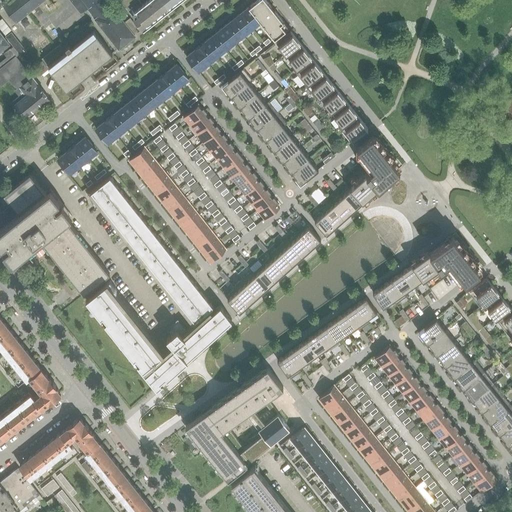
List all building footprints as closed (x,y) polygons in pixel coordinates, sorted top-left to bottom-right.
[(123,22),(105,0),(2,0),(1,1),(16,20),(40,0),(72,0),(81,10),(85,6),(118,48),(134,36),(133,34),(139,30),(129,18),(123,22)] [(148,0),(142,5),(138,0),(118,0),(141,28),(141,27),(143,29),(143,30),(180,0),(148,0)] [(265,0),(256,0),(249,6),(261,21),(260,22),(274,38),(288,27),(265,0)] [(248,7),(240,13),(252,28),(260,22),(261,21),(249,6),(248,7)] [(240,13),(231,20),(243,36),(252,28),(240,13)] [(11,30),(2,19),(0,19),(0,29),(5,35),(11,30)] [(231,20),(222,27),(234,43),(243,36),(231,20)] [(92,28),(88,22),(67,39),(71,44),(92,28)] [(222,27),(213,35),(225,50),(234,43),(222,27)] [(290,31),(276,42),(285,53),(293,47),(299,42),(292,34),(290,31)] [(5,37),(6,37),(21,56),(26,52),(11,32),(5,37)] [(0,51),(9,44),(0,33),(0,51)] [(112,53),(97,34),(51,71),(66,90),(83,77),(112,53)] [(213,35),(204,42),(216,57),(225,50),(213,35)] [(204,42),(195,49),(207,64),(216,57),(204,42)] [(293,47),(285,53),(296,67),(304,61),(310,56),(304,48),(299,42),(293,47)] [(63,51),(59,46),(42,59),(46,64),(63,51)] [(48,98),(10,49),(5,53),(8,57),(0,63),(0,85),(11,77),(11,78),(11,82),(12,83),(11,84),(13,87),(14,86),(15,87),(18,87),(15,90),(19,96),(11,102),(24,117),(48,98)] [(195,49),(186,56),(198,71),(207,64),(195,49)] [(270,56),(262,59),(268,67),(273,63),(270,56)] [(296,67),(293,70),(304,84),(315,75),(321,70),(315,62),(310,56),(304,61),(296,67)] [(263,71),(265,69),(257,59),(255,61),(263,71)] [(188,79),(175,64),(166,72),(178,87),(188,79)] [(235,75),(222,85),(222,86),(226,91),(231,97),(236,92),(249,83),(249,82),(252,80),(243,68),(240,71),(235,75)] [(315,75),(304,84),(315,98),(326,89),(332,84),(326,76),(321,70),(315,75)] [(178,87),(166,72),(157,79),(170,94),(178,87)] [(170,94),(157,79),(148,86),(161,101),(170,94)] [(268,84),(273,90),(278,85),(274,80),(268,84)] [(236,92),(231,97),(235,101),(240,108),(245,103),(258,93),(249,83),(236,92)] [(326,89),(315,98),(316,99),(319,97),(330,110),(338,103),(344,99),(337,91),(336,89),(332,84),(326,89)] [(161,101),(148,86),(139,93),(152,108),(161,101)] [(294,103),(299,99),(290,88),(286,92),(294,103)] [(152,108),(139,93),(130,100),(143,115),(152,108)] [(245,103),(240,108),(243,112),(248,118),(254,114),(269,102),(268,101),(265,103),(258,93),(245,103)] [(285,98),(293,108),(296,105),(289,96),(285,98)] [(338,103),(330,110),(341,124),(349,117),(355,113),(349,105),(347,103),(344,99),(338,103)] [(143,115),(130,100),(121,107),(134,122),(143,115)] [(254,114),(248,118),(252,123),(257,130),(262,125),(278,113),(269,102),(254,114)] [(183,116),(189,125),(206,111),(203,107),(201,109),(197,104),(183,116)] [(302,109),(307,116),(311,112),(306,106),(302,109)] [(134,122),(121,107),(112,114),(125,129),(134,122)] [(189,125),(196,133),(213,120),(206,111),(189,125)] [(262,125),(257,130),(261,134),(266,140),(271,136),(284,126),(283,126),(287,123),(278,113),(262,125)] [(341,124),(338,127),(350,142),(360,133),(367,128),(366,127),(360,119),(359,118),(355,113),(349,117),(341,124)] [(125,129),(112,114),(103,121),(116,136),(125,129)] [(303,127),(308,123),(304,118),(299,122),(303,127)] [(196,133),(203,142),(220,128),(213,120),(196,133)] [(116,136),(103,121),(94,129),(107,144),(116,136)] [(303,127),(307,132),(312,128),(308,123),(303,127)] [(271,136),(266,140),(269,145),(274,151),(280,147),(292,137),(284,126),(271,136)] [(220,128),(203,142),(210,150),(226,137),(220,128)] [(312,137),(315,142),(320,138),(316,133),(312,137)] [(374,167),(351,188),(363,202),(400,169),(372,134),(357,146),(374,167)] [(97,152),(84,136),(75,144),(87,159),(97,152)] [(325,138),(332,147),(335,145),(327,136),(325,138)] [(210,150),(217,159),(233,146),(226,137),(210,150)] [(280,147),(274,151),(278,156),(283,162),(288,158),(301,148),(292,137),(280,147)] [(87,159),(75,144),(66,151),(78,166),(87,159)] [(217,159),(223,167),(240,154),(233,146),(217,159)] [(151,155),(144,147),(129,159),(136,167),(151,155)] [(288,158),(283,162),(286,166),(291,173),(297,168),(309,158),(301,148),(288,158)] [(78,166),(66,151),(57,158),(69,174),(78,166)] [(321,159),(325,164),(334,156),(331,151),(321,159)] [(223,167),(230,176),(247,163),(240,154),(223,167)] [(158,164),(151,155),(136,167),(143,176),(158,164)] [(297,168),(291,173),(295,177),(300,183),(318,169),(309,158),(297,168)] [(230,176),(237,184),(253,171),(247,163),(230,176)] [(149,185),(164,172),(158,164),(143,176),(149,185)] [(237,184),(244,193),(260,180),(253,171),(237,184)] [(171,181),(164,172),(149,185),(156,193),(171,181)] [(71,215),(66,209),(50,189),(45,193),(30,175),(30,174),(4,195),(5,197),(6,197),(19,213),(5,224),(0,228),(0,246),(12,262),(16,260),(18,258),(40,240),(83,294),(109,274),(66,219),(71,215)] [(194,321),(213,306),(110,176),(91,191),(95,197),(97,195),(101,201),(100,203),(104,208),(106,207),(111,213),(109,214),(114,220),(115,219),(120,225),(118,226),(123,232),(125,231),(129,236),(128,238),(132,244),(134,242),(139,248),(137,249),(142,255),(143,254),(148,260),(146,261),(151,267),(153,266),(157,272),(156,273),(160,279),(162,277),(166,283),(165,285),(194,321)] [(244,193),(251,201),(267,188),(260,180),(244,193)] [(163,202),(178,189),(171,181),(156,193),(163,202)] [(351,188),(349,186),(340,194),(354,210),(363,202),(351,188)] [(251,201),(257,210),(274,197),(267,188),(251,201)] [(185,198),(178,189),(163,202),(169,210),(185,198)] [(340,194),(331,203),(345,218),(354,210),(340,194)] [(257,210),(264,218),(279,207),(275,202),(277,201),(274,197),(257,210)] [(176,219),(192,207),(185,198),(169,210),(176,219)] [(345,218),(331,203),(322,211),(336,226),(345,218)] [(198,215),(192,207),(176,219),(183,227),(198,215)] [(336,226),(322,211),(313,219),(327,234),(336,226)] [(190,236),(205,224),(198,215),(183,227),(190,236)] [(212,232),(205,224),(190,236),(197,244),(212,232)] [(307,224),(297,232),(311,247),(320,239),(307,224)] [(203,253),(219,241),(212,232),(197,244),(203,253)] [(297,232),(289,240),(302,255),(311,247),(297,232)] [(453,236),(412,264),(423,279),(449,261),(465,282),(480,270),(453,236)] [(289,240),(287,238),(278,246),(293,263),(302,255),(289,240)] [(226,249),(219,241),(203,253),(210,261),(226,249)] [(270,256),(284,272),(293,263),(278,246),(268,255),(270,257),(270,256)] [(270,257),(261,264),(275,280),(284,272),(270,256),(270,257)] [(275,280),(261,264),(253,272),(252,273),(266,288),(275,280)] [(412,264),(402,271),(414,288),(424,281),(423,279),(412,264)] [(251,270),(242,279),(257,296),(266,288),(252,273),(253,272),(251,270)] [(402,271),(393,278),(404,295),(414,288),(402,271)] [(486,277),(472,289),(483,303),(491,296),(497,291),(491,284),(486,277)] [(393,278),(383,285),(395,302),(404,295),(393,278)] [(234,289),(248,304),(257,296),(242,279),(233,287),(234,289)] [(161,354),(104,283),(86,297),(142,369),(161,354)] [(383,285),(373,292),(385,309),(395,302),(383,285)] [(225,297),(239,312),(248,304),(234,289),(225,297)] [(491,296),(483,303),(494,317),(502,310),(508,306),(502,298),(497,291),(491,296)] [(366,297),(356,304),(368,320),(377,313),(366,297)] [(231,319),(219,304),(188,332),(177,319),(176,319),(177,320),(176,320),(177,320),(176,321),(177,321),(168,329),(168,328),(167,329),(167,328),(166,329),(166,328),(166,329),(170,333),(166,337),(173,346),(144,371),(156,386),(189,356),(231,319)] [(356,304),(346,311),(358,327),(357,328),(358,330),(369,322),(368,320),(356,304)] [(502,310),(494,317),(505,331),(511,325),(511,310),(508,306),(502,310)] [(346,311),(336,318),(348,334),(357,328),(358,327),(346,311)] [(436,317),(418,332),(418,333),(422,338),(427,344),(433,340),(446,330),(437,319),(436,317)] [(326,325),(338,341),(348,334),(336,318),(326,325)] [(472,323),(478,330),(483,327),(476,319),(472,323)] [(466,331),(470,327),(465,321),(461,325),(466,331)] [(326,325),(316,332),(328,348),(328,349),(329,351),(340,343),(338,341),(326,325)] [(8,327),(0,333),(0,347),(4,353),(19,341),(8,327)] [(475,334),(470,327),(466,331),(471,337),(475,334)] [(433,340),(427,344),(431,349),(436,355),(442,351),(454,341),(446,330),(433,340)] [(316,332),(306,339),(318,356),(328,349),(328,348),(316,332)] [(484,338),(489,345),(491,343),(494,341),(489,334),(484,338)] [(297,346),(308,363),(318,356),(306,339),(297,346)] [(19,341),(4,353),(15,366),(30,355),(19,341)] [(442,351),(436,355),(440,360),(445,366),(451,362),(463,352),(454,341),(442,351)] [(484,354),(488,350),(483,344),(479,347),(484,354)] [(374,357),(381,366),(396,354),(398,353),(394,348),(392,349),(389,345),(385,348),(374,357)] [(297,346),(287,353),(298,370),(299,369),(308,363),(297,346)] [(495,348),(493,350),(500,358),(502,357),(495,348)] [(493,356),(488,350),(484,354),(489,360),(493,356)] [(451,362),(445,366),(449,371),(454,378),(460,373),(476,361),(475,360),(472,362),(463,352),(451,362)] [(287,353),(277,360),(290,379),(301,371),(299,369),(298,370),(287,353)] [(381,366),(388,375),(403,363),(405,362),(401,357),(399,358),(396,354),(381,366)] [(15,366),(26,380),(41,368),(30,355),(15,366)] [(460,373),(454,378),(458,383),(463,389),(469,385),(485,372),(476,361),(460,373)] [(500,362),(499,363),(496,366),(503,375),(508,371),(500,362)] [(388,375),(395,384),(410,372),(412,371),(408,366),(407,367),(403,363),(388,375)] [(228,394),(185,425),(227,478),(289,428),(267,398),(283,386),(267,367),(228,394)] [(36,387),(43,382),(48,378),(42,371),(31,380),(36,387)] [(395,384),(403,393),(417,381),(419,380),(415,375),(414,376),(410,372),(395,384)] [(469,385),(463,389),(467,394),(472,401),(478,396),(494,384),(488,376),(485,372),(469,385)] [(49,377),(48,378),(43,382),(55,397),(59,395),(59,392),(56,388),(57,387),(49,377)] [(403,393),(410,401),(424,390),(426,388),(422,384),(421,385),(417,381),(403,393)] [(44,397),(48,403),(55,397),(43,382),(36,387),(41,393),(44,397)] [(478,396),(472,401),(476,405),(481,412),(487,408),(503,395),(494,384),(478,396)] [(340,394),(334,386),(333,385),(320,395),(323,398),(321,401),(325,406),(340,394)] [(424,390),(410,401),(417,410),(432,399),(433,397),(430,393),(428,394),(424,390)] [(48,403),(44,397),(41,393),(35,399),(31,394),(17,404),(29,418),(48,403)] [(347,402),(340,394),(325,406),(332,414),(347,402)] [(487,408),(481,412),(485,417),(490,423),(496,419),(511,406),(503,395),(487,408)] [(417,410),(424,419),(440,406),(437,402),(435,403),(432,399),(417,410)] [(339,423),(354,411),(347,402),(332,414),(339,423)] [(29,418),(17,404),(3,415),(14,429),(29,418)] [(440,406),(424,419),(431,428),(445,416),(442,412),(444,410),(440,406)] [(496,419),(490,423),(494,428),(499,434),(505,430),(511,424),(511,406),(496,419)] [(361,419),(354,411),(339,423),(345,431),(361,419)] [(0,440),(14,429),(3,415),(0,417),(0,440)] [(431,428),(438,437),(452,425),(449,421),(451,419),(447,415),(445,416),(431,428)] [(67,427),(72,433),(85,423),(83,421),(82,421),(80,418),(78,418),(67,426),(67,427)] [(367,428),(361,419),(345,431),(352,440),(367,428)] [(72,433),(74,435),(87,451),(99,442),(91,432),(92,432),(85,423),(72,433)] [(438,437),(445,446),(459,434),(456,430),(458,428),(454,424),(452,425),(438,437)] [(511,424),(505,430),(499,434),(503,439),(508,446),(511,442),(511,424)] [(303,426),(290,437),(297,446),(311,435),(303,426)] [(48,442),(58,455),(71,445),(68,440),(74,435),(72,433),(67,427),(48,442)] [(374,436),(367,428),(352,440),(359,448),(374,436)] [(445,446),(452,455),(467,443),(463,438),(465,437),(461,432),(459,434),(445,446)] [(311,435),(297,446),(304,455),(318,444),(311,435)] [(381,445),(374,436),(359,448),(366,457),(381,445)] [(452,455),(459,463),(474,452),(470,447),(472,446),(468,441),(467,443),(452,455)] [(33,453),(44,466),(58,455),(48,442),(33,453)] [(111,457),(100,444),(86,455),(97,469),(111,457)] [(318,444),(304,455),(311,464),(325,453),(318,444)] [(388,453),(381,445),(366,457),(372,465),(388,453)] [(474,452),(459,463),(466,472),(481,461),(477,456),(479,455),(475,450),(474,452)] [(19,465),(29,478),(44,466),(33,453),(19,465)] [(325,453),(311,464),(318,473),(332,462),(325,453)] [(394,462),(388,453),(372,465),(379,474),(394,462)] [(122,471),(111,457),(97,469),(108,482),(122,471)] [(466,472),(473,481),(488,469),(485,465),(486,464),(482,459),(481,461),(466,472)] [(85,461),(81,464),(87,472),(91,469),(85,461)] [(332,462),(318,473),(326,482),(339,471),(332,462)] [(401,470),(394,462),(379,474),(386,482),(401,470)] [(287,511),(251,466),(231,482),(254,511),(287,511)] [(0,511),(14,511),(35,496),(38,501),(41,498),(17,468),(0,481),(0,511)] [(473,481),(480,490),(480,491),(495,479),(492,474),(493,473),(490,468),(488,469),(473,481)] [(408,479),(401,470),(386,482),(393,491),(408,479)] [(108,482),(119,496),(133,485),(122,471),(108,482)] [(339,471),(326,482),(333,491),(346,480),(339,471)] [(415,487),(408,479),(393,491),(399,499),(415,487)] [(346,480),(333,491),(340,500),(353,489),(346,480)] [(119,496),(129,509),(144,498),(133,485),(119,496)] [(422,496),(415,487),(399,499),(406,508),(422,496)] [(79,511),(62,489),(54,496),(66,511),(79,511)] [(353,489),(340,500),(347,509),(360,498),(353,489)] [(418,511),(428,504),(422,496),(406,508),(409,511),(418,511)] [(51,498),(46,503),(50,507),(51,506),(55,503),(51,498)] [(154,511),(144,498),(129,509),(131,511),(154,511)] [(360,498),(347,509),(349,511),(360,511),(368,507),(360,498)]
